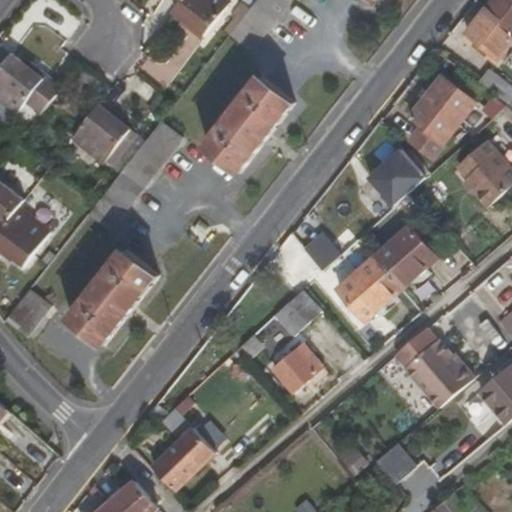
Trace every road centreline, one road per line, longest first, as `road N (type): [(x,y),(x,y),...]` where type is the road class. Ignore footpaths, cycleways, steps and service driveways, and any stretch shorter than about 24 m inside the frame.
road 1 (residential): [(100,443),(447,0)]
road 2 (residential): [(100,443),(0,348)]
